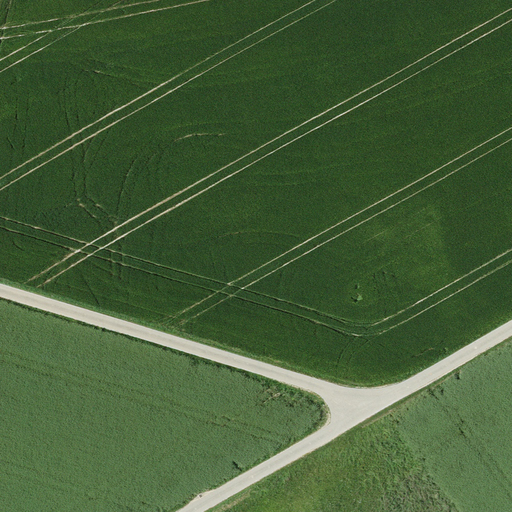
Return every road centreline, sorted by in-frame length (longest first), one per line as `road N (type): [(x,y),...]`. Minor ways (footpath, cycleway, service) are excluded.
road 1 (track): [(0,287),(375,401)]
road 2 (track): [(511,324),(190,511)]
